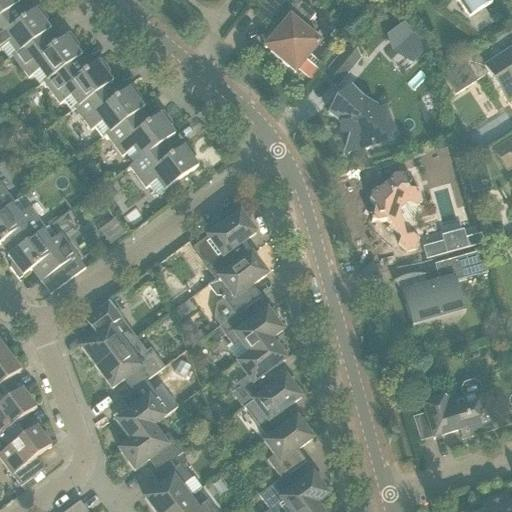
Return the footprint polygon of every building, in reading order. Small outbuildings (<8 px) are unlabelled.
[(0,0),(0,17),(18,4),(14,0),(0,0)] [(272,51),(269,53),(294,74),(320,44),(303,30),(315,16),(295,0),(266,0),(255,13),(278,32),(268,43),(272,46),(272,51)] [(491,5),(487,0),(453,0),(445,11),(477,34),(492,24),(483,10),(491,5)] [(0,50),(1,50),(8,61),(49,31),(45,25),(47,20),(38,8),(25,17),(17,6),(18,5),(18,4),(0,17),(0,50)] [(387,39),(410,64),(426,49),(403,25),(387,39)] [(32,77),(39,87),(80,57),(76,51),(78,46),(69,34),(56,44),(48,32),(49,31),(8,61),(9,61),(12,58),(28,80),(32,77)] [(493,43),(441,77),(454,97),(488,75),(508,105),(511,101),(511,50),(502,57),(493,43)] [(323,77),(336,87),(359,59),(347,49),(323,77)] [(63,103),(70,113),(111,83),(107,78),(109,73),(101,60),(88,70),(79,58),(80,57),(39,87),(40,87),(44,84),(59,106),(63,103)] [(94,129),(102,139),(142,109),(138,104),(141,99),(132,87),(119,96),(110,85),(112,84),(111,83),(70,113),(71,114),(75,111),(90,132),(94,129)] [(336,100),(335,106),(328,115),(340,126),(339,135),(348,136),(347,155),(385,141),(374,110),(349,90),(341,99),(336,100)] [(129,168),(174,136),(170,130),(172,125),(163,113),(150,122),(141,111),(143,110),(142,109),(102,139),(102,140),(106,137),(121,158),(126,155),(133,165),(129,168)] [(465,135),(458,140),(465,164),(477,155),(465,135)] [(174,136),(129,168),(145,190),(149,187),(157,198),(197,168),(193,162),(195,157),(186,145),(173,154),(165,143),(174,136)] [(511,140),(509,142),(494,152),(506,170),(511,166),(511,140)] [(456,147),(426,156),(429,168),(459,159),(456,147)] [(370,194),(368,201),(375,208),(373,215),(371,223),(379,223),(386,222),(400,239),(397,245),(406,253),(415,250),(419,239),(413,235),(405,237),(402,225),(412,222),(417,207),(421,203),(418,191),(413,191),(409,185),(411,182),(405,175),(393,176),(391,177),(392,179),(377,191),(376,190),(370,194)] [(0,214),(17,202),(16,201),(12,204),(0,187),(0,214)] [(7,258),(48,228),(47,227),(44,230),(28,209),(24,212),(17,202),(0,214),(0,245),(8,256),(7,258)] [(192,249),(215,281),(217,279),(243,260),(235,249),(255,235),(239,214),(192,249)] [(9,257),(7,258),(11,263),(9,269),(18,281),(31,271),(40,283),(47,278),(57,291),(85,270),(73,254),(59,235),(55,238),(48,228),(44,231),(15,252),(9,257)] [(511,240),(503,247),(511,261),(511,260),(511,240)] [(396,281),(393,282),(393,283),(395,282),(398,281),(409,322),(410,324),(411,329),(464,314),(463,310),(456,283),(487,274),(481,252),(443,263),(447,279),(438,281),(433,283),(425,285),(423,277),(424,277),(424,276),(420,275),(416,275),(412,276),(408,276),(404,277),(400,279),(396,281)] [(215,281),(207,287),(215,298),(221,297),(235,316),(238,314),(239,315),(260,299),(260,298),(252,287),(266,276),(251,255),(243,260),(217,279),(215,281)] [(96,337),(80,349),(96,370),(136,340),(128,329),(120,318),(108,302),(88,317),(84,320),(96,337)] [(218,328),(218,329),(233,348),(239,343),(248,356),(270,340),(270,341),(282,332),(266,311),(247,325),(239,315),(238,314),(235,316),(218,328)] [(125,348),(96,370),(111,390),(125,380),(131,375),(139,386),(140,387),(145,384),(146,382),(164,369),(150,350),(146,353),(145,352),(136,340),(125,348)] [(240,382),(253,401),(254,402),(274,386),(265,376),(285,361),(270,341),(270,340),(248,356),(237,365),(246,378),(240,382)] [(0,405),(10,398),(2,386),(20,372),(6,354),(0,358),(0,405)] [(252,402),(243,409),(244,410),(246,408),(263,432),(261,433),(267,441),(269,439),(282,429),(289,424),(281,414),(301,399),(285,378),(274,386),(254,402),(253,401),(252,402)] [(128,412),(115,422),(130,442),(130,443),(152,427),(164,419),(154,405),(158,402),(160,401),(146,382),(145,384),(140,387),(139,386),(126,396),(135,407),(128,412)] [(0,441),(6,450),(26,435),(17,423),(36,410),(21,390),(10,398),(0,405),(0,441)] [(441,400),(421,406),(424,415),(432,439),(432,441),(434,440),(434,439),(458,431),(461,441),(495,430),(489,411),(483,392),(482,393),(481,393),(462,399),(451,402),(450,399),(452,398),(451,397),(441,400)] [(409,420),(419,416),(415,402),(405,406),(409,420)] [(267,441),(263,443),(263,444),(273,457),(266,461),(279,478),(280,480),(281,481),(284,478),(300,466),(292,455),(297,451),(312,440),(297,420),(296,419),(293,422),(290,423),(289,424),(282,429),(269,439),(267,441)] [(130,442),(118,451),(134,472),(153,458),(161,469),(151,476),(151,477),(182,454),(168,435),(161,440),(152,427),(130,443),(130,442)] [(26,435),(6,450),(0,454),(0,460),(11,476),(12,476),(24,493),(36,484),(32,479),(40,473),(32,462),(50,448),(36,428),(26,435)] [(159,488),(144,500),(152,511),(170,511),(188,499),(201,489),(193,478),(191,480),(176,459),(162,469),(158,472),(166,483),(159,488)] [(264,493),(258,497),(268,511),(269,511),(305,511),(315,505),(316,505),(327,496),(312,475),(292,490),(285,480),(284,479),(284,478),(281,481),(264,493)] [(188,499),(170,511),(215,511),(207,501),(196,510),(188,499)] [(508,502),(482,510),(482,511),(511,511),(511,504),(509,506),(508,502)] [(86,511),(80,503),(67,511),(86,511)]
